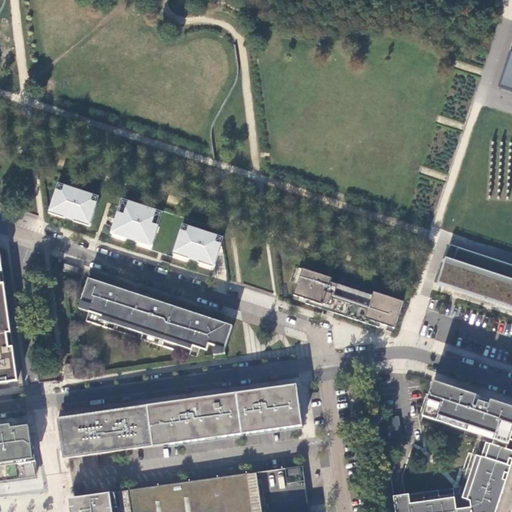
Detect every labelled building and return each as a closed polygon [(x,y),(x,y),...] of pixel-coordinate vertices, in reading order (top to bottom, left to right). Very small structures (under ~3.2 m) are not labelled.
[(511,46),(511,48),(499,89),(511,93),(511,46)] [(92,195),(65,185),(60,200),(53,198),(48,213),(89,227),(94,211),(87,209),(92,195)] [(155,211),(128,202),(121,222),(115,219),(110,234),(151,248),(155,233),(149,231),(155,211)] [(213,268),(218,252),(212,250),(216,236),(189,227),(184,241),(177,239),(172,254),(213,268)] [(511,265),(458,248),(452,266),(445,263),(438,283),(511,306),(511,265)] [(0,254),(0,383),(18,381),(14,355),(19,355),(15,329),(11,330),(10,325),(0,254)] [(80,268),(66,264),(64,270),(78,274),(80,268)] [(394,329),(403,302),(374,292),(372,296),(344,287),(341,297),(334,295),(337,285),(330,282),(332,278),(303,269),(293,296),(308,301),(306,304),(379,328),(379,324),(394,329)] [(226,350),(233,327),(228,325),(89,279),(83,301),(93,304),(90,312),(201,349),(207,351),(209,344),(226,350)] [(19,355),(14,355),(18,381),(19,386),(23,385),(19,355)] [(65,362),(67,376),(74,375),(73,362),(65,362)] [(395,497),(394,497),(395,511),(496,511),(506,481),(503,480),(505,473),(509,474),(511,466),(508,465),(510,459),(511,459),(511,451),(506,449),(509,440),(511,440),(511,407),(491,401),(490,405),(484,403),(479,401),(477,407),(474,406),(477,396),(434,382),(424,411),(496,435),(493,444),(490,444),(485,458),(482,456),(467,500),(472,501),(473,508),(457,511),(455,498),(454,488),(439,490),(400,496),(395,497)] [(299,427),(302,426),(296,385),(236,394),(139,407),(59,419),(61,438),(64,456),(65,459),(69,458),(83,457),(97,455),(101,454),(299,427)] [(399,417),(387,418),(390,444),(403,443),(399,417)] [(28,478),(36,477),(29,429),(29,426),(11,428),(11,425),(0,426),(0,482),(7,481),(15,480),(28,478)] [(288,470),(289,476),(301,475),(300,468),(288,470)] [(75,498),(73,498),(74,502),(74,505),(75,511),(253,511),(249,474),(121,492),(112,493),(106,494),(75,498)]
